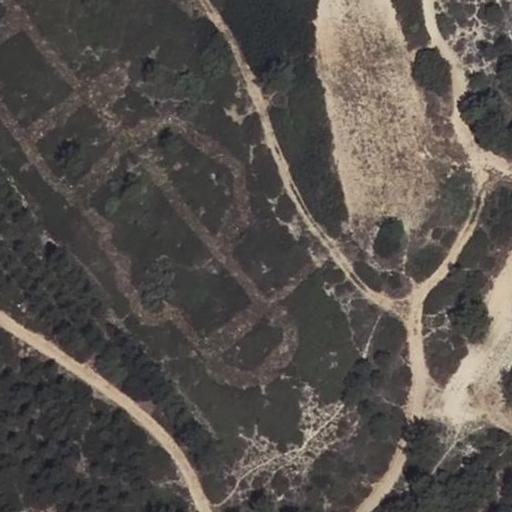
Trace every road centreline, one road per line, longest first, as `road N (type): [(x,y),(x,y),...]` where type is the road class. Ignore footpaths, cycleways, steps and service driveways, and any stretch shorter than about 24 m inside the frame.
road 1 (track): [(347,511),(402,438),(415,297),(457,248),(468,161),(429,45),(426,0)]
road 2 (track): [(203,0),(308,221),(355,288),(412,315)]
road 3 (track): [(0,316),(140,405),(207,511)]
